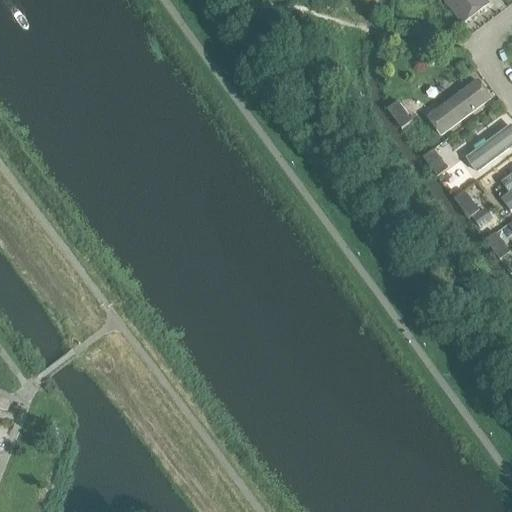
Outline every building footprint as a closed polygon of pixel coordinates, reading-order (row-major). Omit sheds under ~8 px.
[(440,0),(463,30),(490,7),(485,0),(440,0)] [(428,54),(422,60),(426,64),(431,64),(435,60),(428,54)] [(492,103),(480,86),(429,123),(442,140),(492,103)] [(387,112),(401,130),(412,122),(398,104),(387,112)] [(511,150),(511,130),(511,128),(467,161),(478,176),(511,150)] [(423,160),(437,178),(448,170),(434,152),(423,160)] [(511,214),(511,178),(502,186),(510,196),(502,202),(511,215),(511,214)] [(455,201),(469,220),(479,212),(465,193),(455,201)] [(484,213),(474,221),(481,230),(492,223),(484,213)] [(486,243),(500,262),(511,253),(497,235),(486,243)] [(0,409),(9,412),(12,404),(0,399),(0,409)]
